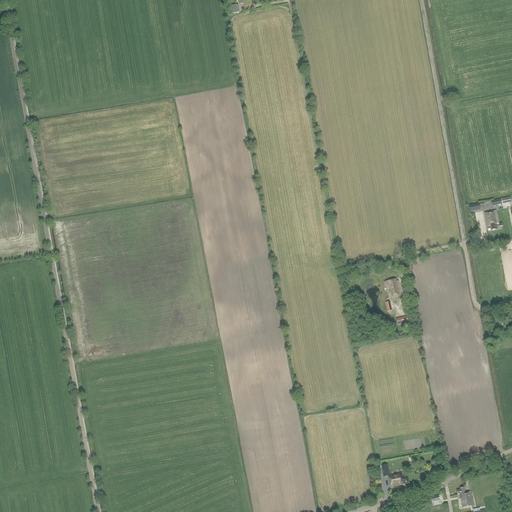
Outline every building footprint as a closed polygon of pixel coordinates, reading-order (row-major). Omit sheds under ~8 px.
[(481,210),(480,204),(469,206),(470,212),(481,210)] [(497,224),(499,223),(496,211),(485,213),(488,226),(491,225),(492,230),(498,229),(497,224)] [(397,280),(394,280),(384,282),(385,286),(389,285),(391,291),(389,291),(391,297),(391,298),(393,298),(398,297),(399,298),(399,300),(402,299),(402,297),(400,290),(398,281),(397,281),(397,280)] [(398,325),(411,322),(409,316),(397,319),(398,325)] [(391,488),(402,485),(409,483),(408,476),(403,477),(402,473),(393,475),(392,475),(390,475),(388,465),(382,466),(384,477),(389,476),(389,477),(391,486),(391,488)] [(460,494),(463,508),(474,506),(471,492),(470,492),(466,493),(465,487),(460,488),(461,490),(457,490),(458,495),(460,494)]
